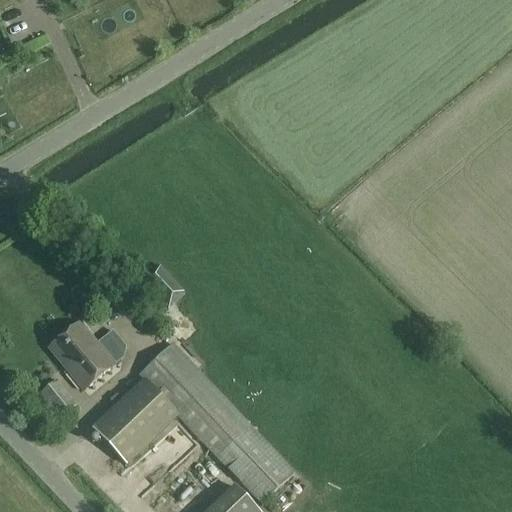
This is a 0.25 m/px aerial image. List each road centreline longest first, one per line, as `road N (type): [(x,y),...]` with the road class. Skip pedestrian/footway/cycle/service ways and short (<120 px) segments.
road 1 (unclassified): [(0,172),(277,0)]
road 2 (unclassified): [(84,511),(0,422)]
